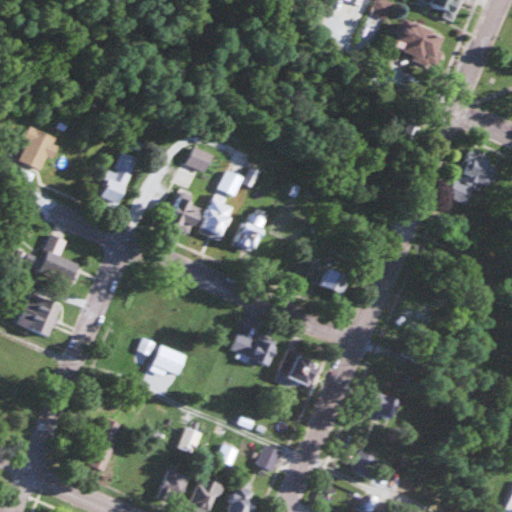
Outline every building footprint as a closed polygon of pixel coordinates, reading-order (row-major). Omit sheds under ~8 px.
[(389,0),(371,0),(371,14),(389,14),(389,0)] [(448,35),(404,18),(393,46),(437,63),(448,35)] [(14,158),(39,169),(53,137),(28,126),(14,158)] [(478,181),(491,186),(501,162),(468,149),(449,196),(468,204),(478,181)] [(134,160),(116,153),(111,169),(107,168),(97,195),(118,203),(134,160)] [(192,194),(171,189),(163,225),(193,232),(200,205),(190,203),(192,194)] [(231,206),(208,200),(199,233),(222,239),(231,206)] [(234,246),(254,252),(265,212),(244,207),(234,246)] [(81,263),(60,256),(66,239),(49,233),(38,268),(75,281),(81,263)] [(311,278),(318,259),(302,253),(295,272),(311,278)] [(317,283),(340,295),(349,277),(325,266),(317,283)] [(48,335),(62,304),(31,291),(17,322),(48,335)] [(395,329),(423,339),(433,313),(405,302),(395,329)] [(236,331),(231,352),(271,362),(276,341),(236,331)] [(155,343),(144,337),(139,348),(149,353),(155,343)] [(186,356),(161,345),(150,369),(165,375),(167,370),(178,374),(186,356)] [(308,384),(318,361),(287,349),(278,372),(308,384)] [(385,421),(398,404),(375,387),(362,404),(385,421)] [(86,463),(101,470),(122,421),(107,415),(86,463)] [(280,451),(264,444),(256,462),(271,469),(280,451)] [(189,476),(169,466),(159,487),(179,496),(189,476)] [(209,511),(223,485),(201,474),(186,504),(202,511),(209,511)] [(250,511),(256,501),(249,498),(253,490),(237,483),(222,511),(250,511)]
